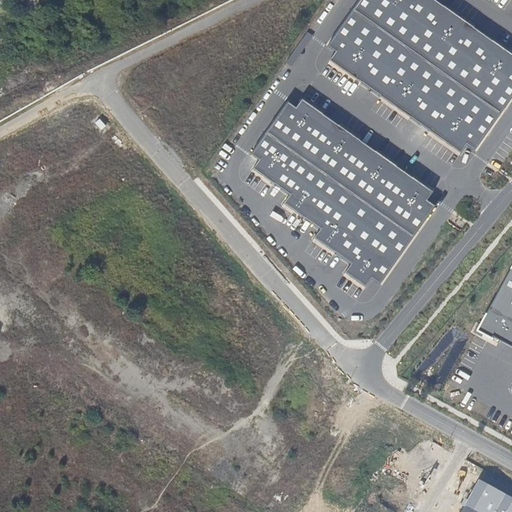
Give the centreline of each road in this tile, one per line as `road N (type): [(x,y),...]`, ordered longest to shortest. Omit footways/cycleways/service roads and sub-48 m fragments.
road 1 (residential): [(511,460),(371,380),(369,359),(511,192)]
road 2 (unknown): [(98,80),(350,363),(370,369)]
road 3 (unknown): [(252,0),(0,133)]
